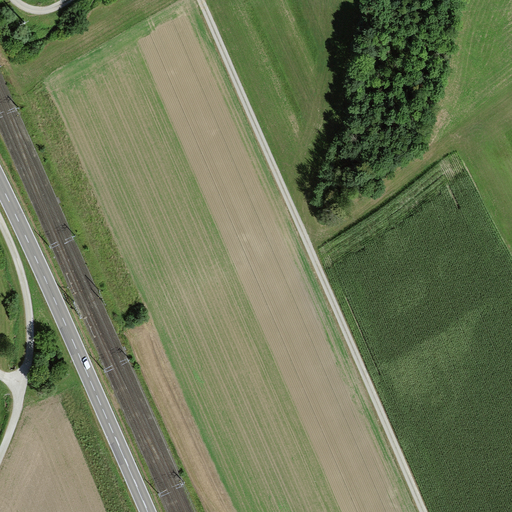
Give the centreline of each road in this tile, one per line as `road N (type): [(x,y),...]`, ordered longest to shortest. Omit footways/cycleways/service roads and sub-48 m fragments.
road 1 (track): [(414,511),(196,0)]
road 2 (primary): [(0,188),(145,511)]
road 3 (track): [(0,226),(25,305),(27,351),(0,452)]
